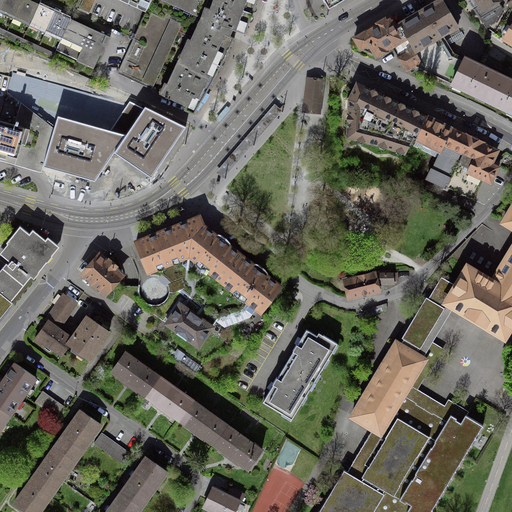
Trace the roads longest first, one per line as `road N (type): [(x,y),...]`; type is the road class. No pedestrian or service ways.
road 1 (tertiary): [(78,219),(130,216),(168,196),(314,40)]
road 2 (residential): [(183,511),(195,484),(190,471),(6,336)]
road 3 (residential): [(314,292),(356,304),(410,285),(511,184)]
road 4 (residential): [(314,40),(324,52),(511,140)]
road 5 (residential): [(78,219),(69,255),(6,336)]
